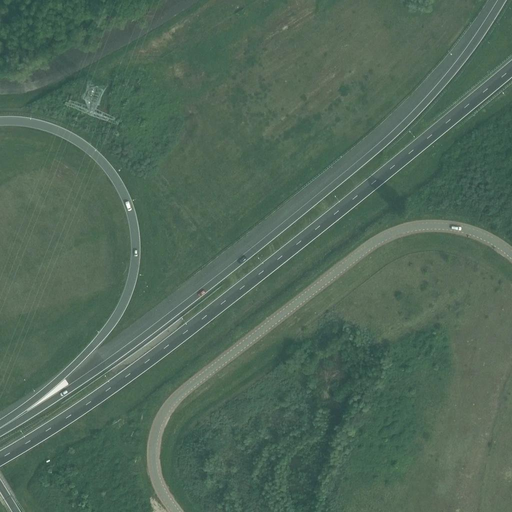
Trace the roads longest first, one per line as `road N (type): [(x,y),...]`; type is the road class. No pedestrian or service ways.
road 1 (motorway): [(502,0),(433,95),(352,170),(144,336),(11,425)]
road 2 (motorway): [(0,459),(141,365),(511,68)]
road 3 (tertiary): [(175,511),(153,469),(159,419),(191,385),(376,242),(417,227),(454,228),(511,256)]
road 4 (motorway): [(0,123),(47,127),(97,157),(117,182),(136,241),(124,300),(102,335),(11,425)]
